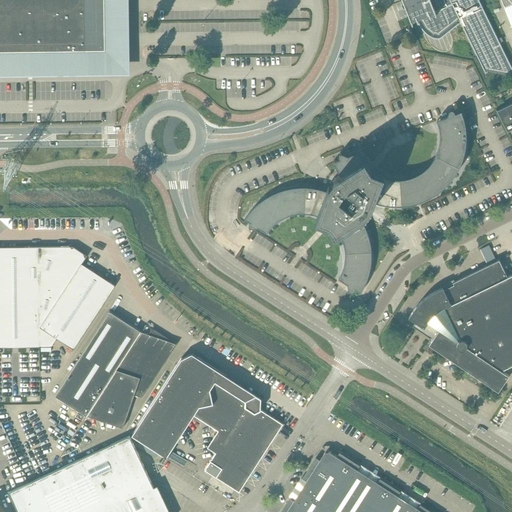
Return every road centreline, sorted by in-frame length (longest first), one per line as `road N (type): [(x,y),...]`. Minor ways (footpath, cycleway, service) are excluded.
road 1 (tertiary): [(181,199),(209,256),(354,351)]
road 2 (unclassified): [(354,351),(406,268),(511,213)]
road 3 (unclassified): [(354,351),(246,511)]
road 4 (tertiary): [(354,351),(511,453)]
road 5 (tertiary): [(279,124),(332,71),(345,0)]
road 6 (tertiary): [(0,145),(140,149)]
road 7 (tertiary): [(139,125),(0,132)]
road 8 (unknown): [(128,278),(54,388)]
